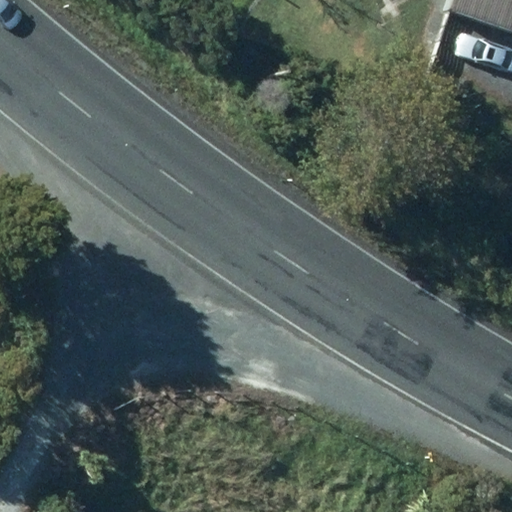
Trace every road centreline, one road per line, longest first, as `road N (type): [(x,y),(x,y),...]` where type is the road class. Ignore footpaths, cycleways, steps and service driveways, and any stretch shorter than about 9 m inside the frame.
road 1 (secondary): [(511,401),(282,263),(0,39)]
road 2 (unknown): [(121,140),(0,312)]
